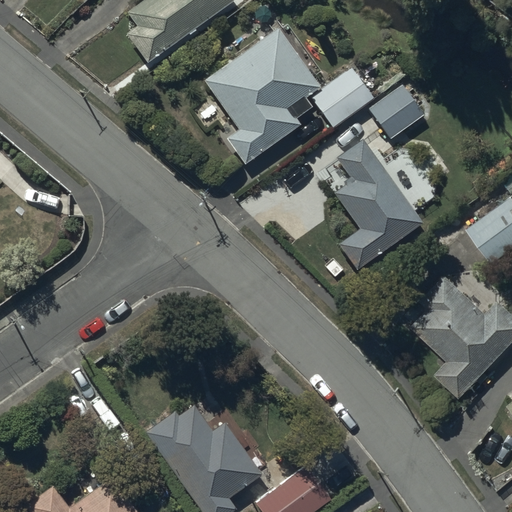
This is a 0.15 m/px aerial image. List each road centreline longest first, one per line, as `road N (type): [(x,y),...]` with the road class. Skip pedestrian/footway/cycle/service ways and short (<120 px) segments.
road 1 (residential): [(189,231),(371,408),(447,511)]
road 2 (residential): [(0,73),(189,231)]
road 3 (residential): [(0,367),(189,231)]
